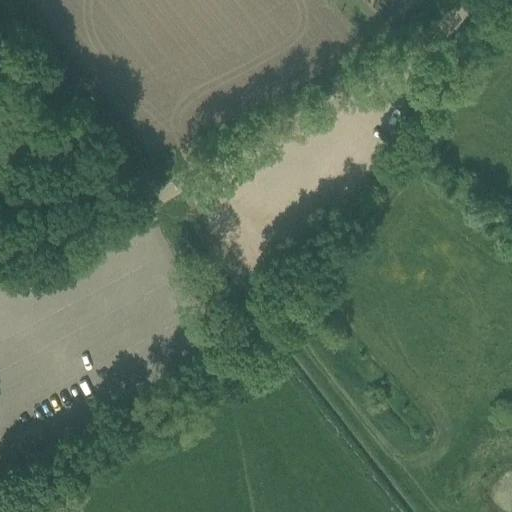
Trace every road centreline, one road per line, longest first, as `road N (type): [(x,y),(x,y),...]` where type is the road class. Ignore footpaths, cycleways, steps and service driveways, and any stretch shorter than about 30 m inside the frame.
road 1 (unclassified): [(0,283),(402,69),(479,0)]
road 2 (track): [(438,511),(191,181)]
